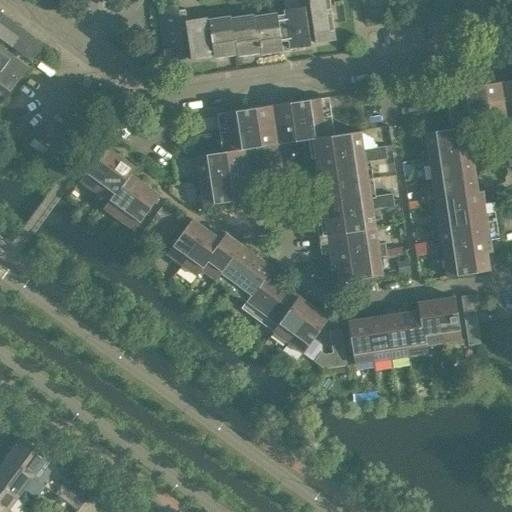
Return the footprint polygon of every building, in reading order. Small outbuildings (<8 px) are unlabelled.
[(302,0),(303,7),(283,10),(284,14),(277,15),(277,13),(254,16),(253,14),(230,18),(230,15),(207,19),(206,17),(180,21),(178,3),(157,6),(165,62),(186,59),(185,56),(190,55),(190,60),(213,56),(213,58),(237,55),(237,57),(261,53),(261,55),(283,52),(282,47),(288,46),(289,49),(311,46),(310,41),(314,41),(315,43),(335,40),(329,0),(302,0)] [(19,39),(27,45),(34,36),(26,30),(19,39)] [(27,45),(19,39),(13,48),(21,54),(27,45)] [(0,45),(0,73),(13,56),(0,45)] [(28,66),(13,56),(0,73),(0,101),(1,103),(28,66)] [(424,133),(427,151),(420,152),(422,166),(429,165),(434,199),(427,201),(429,213),(436,212),(441,245),(433,246),(435,259),(443,258),(445,277),(489,271),(486,253),(491,252),(482,191),(477,192),(472,159),(477,158),(472,126),(503,121),(511,119),(511,80),(498,83),(454,89),(460,127),(424,133)] [(272,105),(261,107),(226,112),(231,150),(196,155),(204,205),(246,199),(243,181),(248,180),(243,150),(277,144),(289,143),(313,139),(317,170),(322,169),(327,202),(322,203),(331,264),(337,263),(339,281),(381,275),(379,256),(386,255),(384,243),(377,244),(372,210),(394,207),(392,194),(370,198),(365,163),(387,160),(385,147),(363,150),(360,131),(325,136),(319,98),(272,105)] [(94,191),(120,157),(105,146),(79,181),(94,191)] [(94,191),(108,201),(109,202),(130,174),(131,175),(135,168),(120,157),(94,191)] [(109,202),(108,201),(103,207),(119,219),(144,184),(131,175),(130,174),(109,202)] [(159,195),(144,184),(119,219),(134,230),(159,195)] [(165,221),(170,214),(161,207),(156,214),(165,221)] [(165,221),(156,214),(151,221),(160,228),(165,221)] [(180,221),(170,214),(165,221),(175,228),(180,221)] [(182,265),(207,230),(192,219),(166,254),(182,265)] [(155,235),(146,228),(141,235),(160,248),(175,228),(165,221),(160,228),(155,235)] [(160,228),(151,221),(146,228),(155,235),(160,228)] [(220,240),(207,230),(182,265),(197,276),(201,269),(220,240)] [(225,233),(220,240),(201,269),(216,280),(241,245),(225,233)] [(256,256),(241,245),(216,280),(231,291),(256,256)] [(256,256),(231,291),(245,301),(268,274),(273,268),(256,256)] [(408,261),(397,262),(399,273),(410,271),(408,261)] [(268,274),(245,301),(241,308),(258,320),(284,285),(268,274)] [(299,296),(284,285),(258,320),(273,331),(299,296)] [(462,311),(475,310),(472,294),(460,296),(462,311)] [(299,296),(273,331),(288,342),(314,307),(299,296)] [(436,299),(442,342),(461,339),(454,296),(436,299)] [(442,342),(436,299),(417,302),(419,311),(420,310),(425,345),(426,345),(442,342)] [(328,318),(314,307),(288,342),(303,353),(328,318)] [(420,310),(419,311),(402,313),(409,356),(428,353),(426,345),(425,345),(420,310)] [(476,318),(475,310),(462,311),(464,320),(476,318)] [(402,313),(384,316),(391,358),(409,356),(402,313)] [(384,316),(367,318),(373,361),(391,358),(384,316)] [(373,361),(367,318),(348,321),(354,364),(373,361)] [(476,318),(464,320),(465,328),(477,326),(476,318)] [(477,326),(465,328),(466,336),(478,335),(477,326)] [(331,340),(342,338),(341,329),(329,331),(331,340)] [(478,335),(466,336),(468,345),(479,343),(478,335)] [(342,338),(331,340),(332,349),(344,347),(342,338)] [(345,356),(344,347),(332,349),(333,352),(333,358),(345,356)] [(333,358),(333,352),(324,354),(321,351),(314,361),(324,368),(335,367),(333,358)] [(346,365),(345,356),(333,358),(335,367),(346,365)] [(21,436),(6,457),(33,477),(48,456),(21,436)] [(6,457),(0,465),(0,483),(18,497),(33,477),(6,457)] [(0,511),(6,511),(18,497),(0,483),(0,511)] [(85,501),(63,485),(56,494),(78,510),(85,501)]
